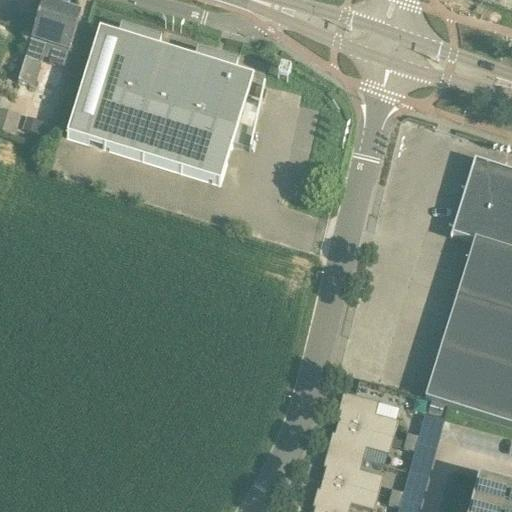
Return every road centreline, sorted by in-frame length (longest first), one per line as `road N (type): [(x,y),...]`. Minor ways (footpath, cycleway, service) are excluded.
road 1 (tertiary): [(252,511),(292,438),(319,357),(389,49)]
road 2 (residential): [(129,0),(240,28),(258,25),(270,7)]
road 3 (tertiary): [(511,85),(389,49)]
road 4 (tertiary): [(389,49),(270,7)]
